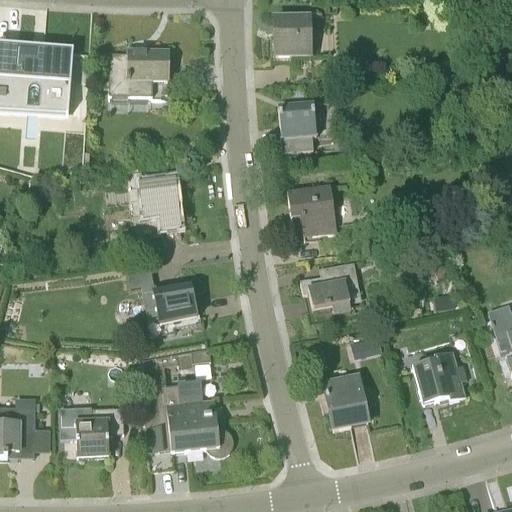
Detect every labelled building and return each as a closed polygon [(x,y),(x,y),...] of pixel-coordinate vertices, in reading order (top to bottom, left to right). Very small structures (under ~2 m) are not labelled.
[(274,61),(311,60),(310,23),(273,23),(274,61)] [(511,45),(511,34),(501,36),(502,47),(511,45)] [(73,51),(0,45),(0,114),(68,120),(73,51)] [(167,88),(167,57),(127,56),(127,60),(109,60),(108,103),(160,104),(160,99),(166,99),(166,88),(167,88)] [(280,158),(300,156),(312,155),(311,142),(315,141),(312,109),(276,112),(280,158)] [(178,232),(172,184),(137,188),(141,223),(157,222),(159,235),(178,232)] [(36,199),(40,199),(44,200),(44,188),(36,188),(36,199)] [(331,207),(329,191),(286,196),(289,226),(300,225),(302,243),(335,239),(334,227),(348,225),(345,205),(331,207)] [(47,202),(44,200),(40,199),(37,202),(37,206),(39,209),(43,209),(46,206),(47,202)] [(447,279),(444,266),(433,269),(436,282),(447,279)] [(359,307),(355,286),(352,270),(318,275),(319,282),(298,286),(301,301),(308,300),(310,317),(330,314),(331,321),(349,318),(348,309),(359,307)] [(458,294),(456,282),(441,285),(443,297),(458,294)] [(166,295),(165,288),(140,293),(146,323),(156,322),(158,330),(196,323),(190,291),(166,295)] [(396,335),(395,330),(391,327),(386,328),(383,332),(384,337),(388,340),(393,339),(396,335)] [(511,335),(504,338),(506,343),(497,346),(500,357),(497,358),(500,365),(505,363),(511,386),(511,335)] [(381,357),(377,341),(364,345),(368,360),(381,357)] [(164,393),(161,370),(208,366),(206,354),(138,365),(138,368),(140,384),(146,457),(169,454),(170,457),(204,454),(208,459),(214,462),(220,462),(226,460),(230,455),(232,449),(231,443),(228,438),(222,435),(216,434),(214,406),(201,407),(199,389),(164,393)] [(449,407),(464,403),(452,356),(433,362),(434,364),(411,371),(422,411),(447,403),(449,407)] [(140,384),(138,368),(125,369),(127,386),(140,384)] [(331,436),(367,428),(356,381),(321,389),(331,436)] [(33,459),(34,404),(14,403),(14,412),(0,412),(0,462),(6,463),(6,458),(33,459)] [(75,462),(108,461),(107,440),(122,439),(121,413),(90,415),(91,413),(58,414),(59,443),(74,443),(75,462)]
